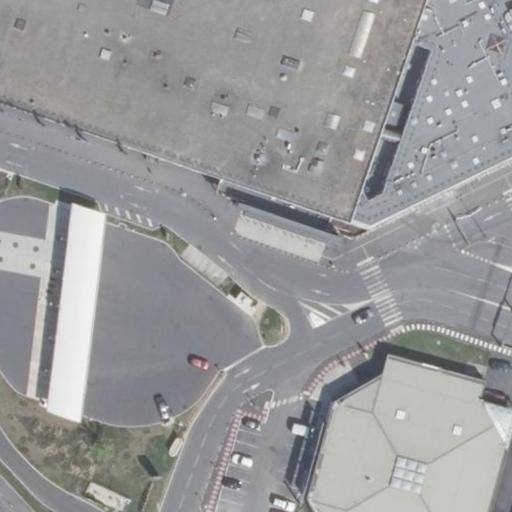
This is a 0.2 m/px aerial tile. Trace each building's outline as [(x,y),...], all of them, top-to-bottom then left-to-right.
[(353,235),(385,219),(511,159),(511,0),(0,0),(0,102),(218,178),(280,199),(276,212),(282,225),(313,235),(323,230),(325,226),(353,235)] [(214,191),(276,212),(280,199),(218,178),(214,191)] [(70,203),(48,413),(81,424),(104,213),(70,203)] [(489,511),(506,449),(479,401),(483,380),(398,358),(385,354),(380,373),(330,404),(303,499),(310,511),(489,511)] [(511,409),(479,401),(506,449),(511,426),(511,409)]
